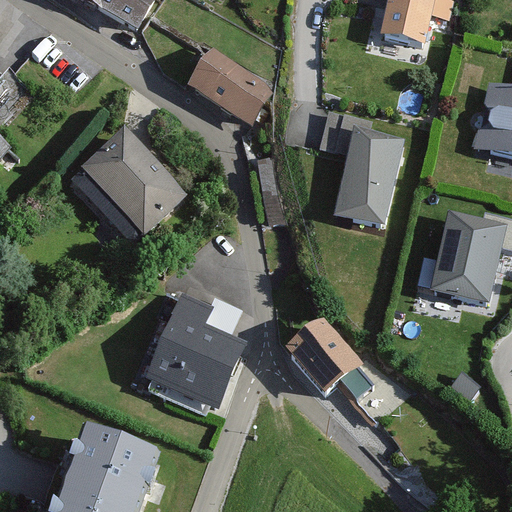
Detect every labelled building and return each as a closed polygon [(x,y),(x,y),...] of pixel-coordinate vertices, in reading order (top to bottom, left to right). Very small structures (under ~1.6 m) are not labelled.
[(56,0),(56,1),(91,22),(96,14),(135,37),(156,0),(56,0)] [(392,0),(384,40),(424,49),(434,0),(392,0)] [(273,90),(213,53),(190,89),(250,126),(273,90)] [(0,129),(1,130),(32,93),(7,72),(0,79),(0,129)] [(511,94),(490,90),(476,152),(511,159),(511,94)] [(321,152),(350,158),(355,135),(370,138),(372,125),(329,116),(321,152)] [(370,138),(355,135),(350,158),(336,218),(383,229),(402,145),(370,138)] [(124,137),(85,174),(143,237),(183,200),(124,137)] [(271,158),(257,161),(270,225),(284,222),(271,158)] [(451,223),(435,293),(484,304),(496,250),(511,254),(511,226),(486,220),(484,230),(451,223)] [(430,291),(434,263),(422,262),(418,290),(430,291)] [(181,301),(141,389),(215,419),(242,352),(200,336),(208,313),(181,301)] [(317,328),(288,354),(329,398),(340,389),(358,373),(317,328)] [(358,373),(340,389),(355,405),(373,389),(358,373)] [(481,392),(463,377),(452,390),(470,405),(481,392)] [(138,511),(156,466),(89,441),(62,511),(138,511)]
